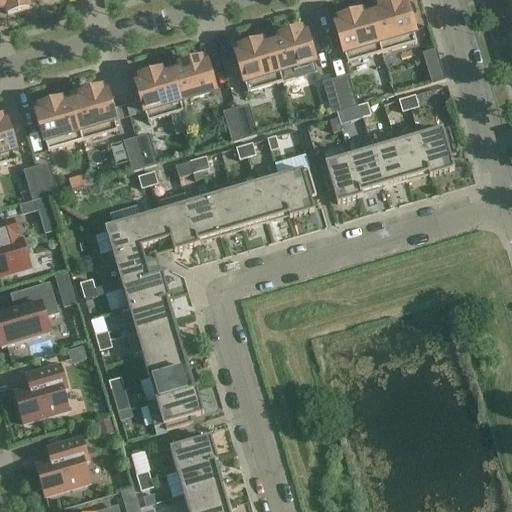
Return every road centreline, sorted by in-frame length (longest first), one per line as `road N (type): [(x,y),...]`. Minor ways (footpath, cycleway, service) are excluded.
road 1 (residential): [(282,511),(218,293),(508,210)]
road 2 (residential): [(0,71),(248,0)]
road 3 (residential): [(446,0),(508,210)]
